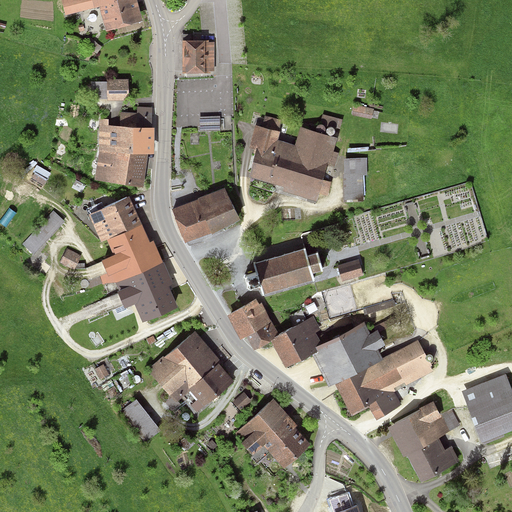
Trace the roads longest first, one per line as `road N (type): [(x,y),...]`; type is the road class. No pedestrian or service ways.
road 1 (track): [(56,264),(48,307),(73,344),(88,351),(187,314),(208,297)]
road 2 (tertiary): [(164,28),(164,208),(188,259)]
road 3 (tertiary): [(188,259),(235,338),(326,417)]
road 4 (tertiary): [(326,417),(375,460),(403,511)]
